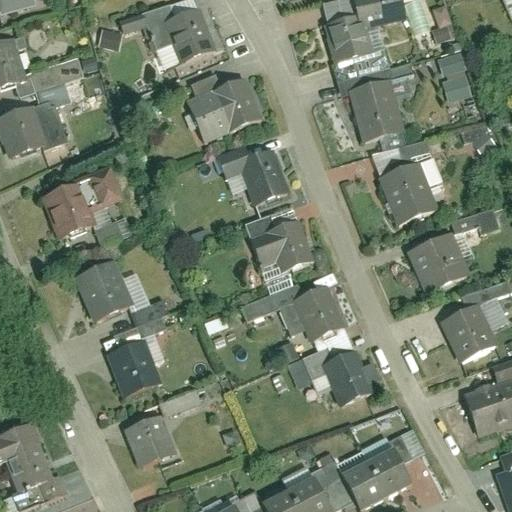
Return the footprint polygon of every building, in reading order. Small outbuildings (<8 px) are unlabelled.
[(354,0),(360,18),(330,27),(341,62),(377,52),(371,32),(410,21),(404,0),(354,0)] [(424,0),(408,0),(415,34),(430,32),(424,0)] [(446,7),(432,11),(438,30),(452,25),(446,7)] [(183,65),(218,51),(201,9),(167,23),(183,65)] [(17,41),(0,45),(0,92),(30,81),(17,41)] [(436,61),(441,78),(465,72),(460,54),(436,61)] [(465,76),(441,83),(446,105),(471,98),(465,76)] [(249,78),(189,103),(206,145),(266,120),(249,78)] [(393,80),(351,92),(365,145),(408,133),(393,80)] [(36,108),(0,121),(0,126),(10,159),(50,146),(36,108)] [(248,147),(219,159),(228,181),(243,175),(257,211),(295,196),(277,149),(253,159),(248,147)] [(422,163),(380,180),(401,229),(442,212),(422,163)] [(80,187),(44,201),(60,242),(98,228),(80,187)] [(302,220),(252,240),(264,270),(278,265),(283,277),(319,263),(302,220)] [(456,234),(408,255),(428,298),(475,276),(456,234)] [(117,264),(76,282),(96,330),(137,310),(117,264)] [(511,283),(461,298),(464,308),(511,294),(511,283)] [(331,288),(298,303),(315,342),(349,327),(331,288)] [(481,304),(442,323),(463,365),(502,345),(481,304)] [(148,339),(110,355),(125,397),(165,384),(148,339)] [(292,344),(279,351),(286,366),(299,359),(292,344)] [(360,351),(324,368),(342,407),(378,391),(360,351)] [(481,441),(511,430),(511,380),(466,396),(481,441)] [(166,417),(126,431),(141,473),(180,456),(166,417)] [(20,497),(56,480),(34,425),(0,438),(0,472),(9,469),(20,497)] [(395,450),(369,465),(390,501),(415,487),(395,450)] [(369,465),(345,478),(363,511),(369,511),(390,501),(369,465)] [(511,511),(511,472),(499,477),(511,511)] [(333,511),(317,481),(290,494),(299,511),(333,511)] [(299,511),(290,494),(265,506),(267,511),(299,511)] [(224,500),(206,510),(207,511),(221,511),(229,508),(224,500)]
